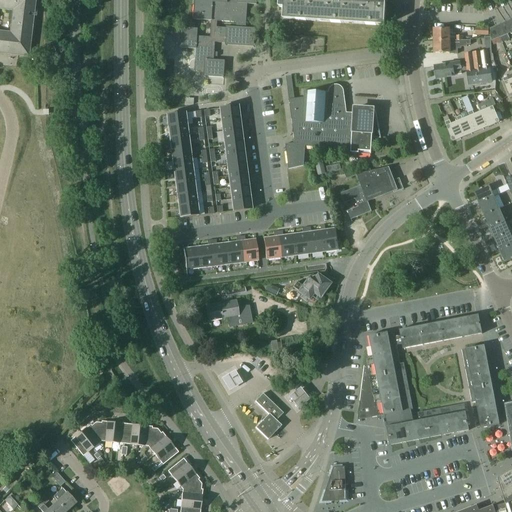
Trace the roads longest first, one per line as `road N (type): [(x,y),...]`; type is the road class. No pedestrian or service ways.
road 1 (residential): [(175,235),(267,219),(257,73),(412,51)]
road 2 (primary): [(134,241),(141,288),(174,378),(253,507)]
road 3 (primary): [(263,498),(184,373),(134,241)]
road 4 (unclassified): [(334,404),(356,271),(394,221),(447,183)]
road 5 (primary): [(134,241),(120,152),(121,0)]
road 6 (residential): [(447,183),(425,129),(412,51)]
road 7 (unclassified): [(280,511),(322,458),(334,404)]
road 8 (residential): [(497,293),(447,183)]
